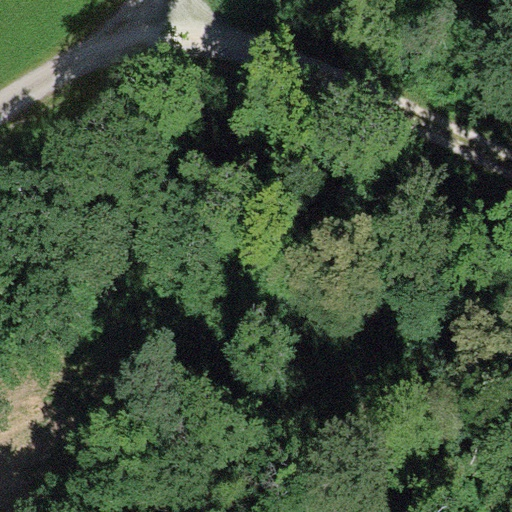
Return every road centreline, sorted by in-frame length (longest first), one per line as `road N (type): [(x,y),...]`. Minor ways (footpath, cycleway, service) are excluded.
road 1 (track): [(111,35),(324,80),(511,171)]
road 2 (track): [(0,113),(111,35)]
